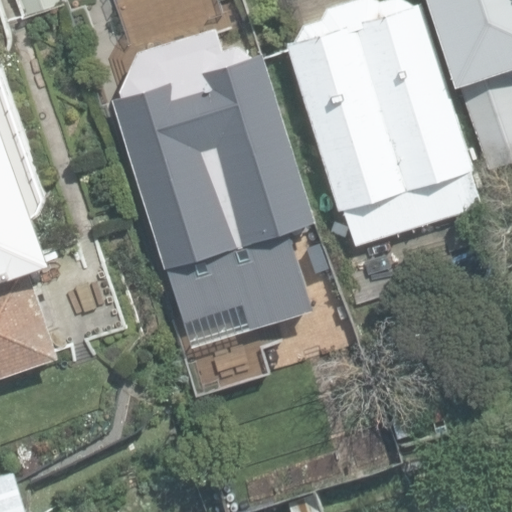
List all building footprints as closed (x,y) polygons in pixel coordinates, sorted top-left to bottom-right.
[(12,0),(18,15),(57,0),(12,0)] [(485,203),(430,0),(329,0),(295,43),(357,239),(485,203)] [(511,0),(440,0),(491,161),(511,154),(511,0)] [(323,217),(268,44),(239,36),(226,22),(150,40),(125,91),(193,316),(279,286),(263,239),(323,217)] [(61,260),(0,80),(0,374),(71,350),(43,266),(61,260)] [(8,452),(0,455),(0,511),(15,511),(30,506),(8,452)] [(511,511),(511,470),(486,480),(498,511),(511,511)] [(485,511),(478,493),(428,511),(485,511)]
